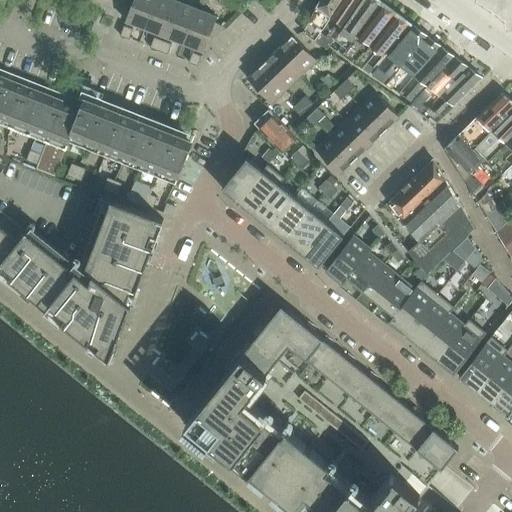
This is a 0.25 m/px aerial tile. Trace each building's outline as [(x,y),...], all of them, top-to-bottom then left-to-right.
[(133,0),(126,21),(146,28),(156,0),(133,0)] [(156,0),(146,28),(164,36),(178,1),(175,0),(156,0)] [(330,18),(340,0),(320,0),(316,8),(330,18)] [(340,0),(330,18),(343,28),(360,0),(340,0)] [(379,0),(360,0),(343,28),(356,38),(381,1),(379,0)] [(197,8),(178,1),(164,36),(183,43),(197,8)] [(356,38),(370,48),(395,11),(381,1),(356,38)] [(197,8),(183,43),(203,51),(217,16),(197,8)] [(395,11),(370,48),(383,57),(409,22),(395,11)] [(388,56),(402,66),(426,35),(412,24),(388,56)] [(120,35),(129,39),(133,28),(124,25),(120,35)] [(292,35),(277,49),(301,74),(316,60),(292,35)] [(402,66),(415,76),(440,45),(426,35),(402,66)] [(150,47),(159,50),(163,40),(154,37),(150,47)] [(163,40),(159,50),(167,54),(171,43),(163,40)] [(415,76),(429,86),(454,56),(440,45),(415,76)] [(277,49),(262,63),(286,88),(301,74),(277,49)] [(189,62),(198,65),(202,55),(193,52),(189,62)] [(429,86),(442,96),(468,67),(454,56),(429,86)] [(286,88),(262,63),(247,78),(271,103),(286,88)] [(442,96),(454,105),(483,77),(468,67),(442,96)] [(322,79),(329,87),(335,81),(328,73),(322,79)] [(0,123),(10,128),(28,135),(46,142),(42,154),(38,164),(36,169),(55,176),(58,171),(72,134),(90,141),(108,148),(126,155),(144,162),(162,169),(179,176),(193,141),(175,134),(157,127),(139,120),(122,113),(104,106),(86,99),(84,98),(83,100),(70,95),(65,93),(63,100),(45,93),(27,86),(9,79),(0,75),(0,123)] [(346,79),(333,91),(341,99),(353,87),(346,79)] [(374,91),(359,106),(383,131),(398,116),(374,91)] [(511,111),(511,99),(503,93),(475,118),(490,134),(490,133),(511,111)] [(292,107),(300,115),(312,103),(305,95),(292,107)] [(359,106),(345,120),(369,145),(383,131),(359,106)] [(316,107),(304,119),(311,127),(324,115),(316,107)] [(296,137),(274,114),(268,109),(254,123),(282,151),(296,137)] [(511,138),(511,111),(490,133),(504,146),(511,138)] [(345,120),(330,134),(354,159),(369,145),(345,120)] [(354,159),(330,134),(315,149),(339,174),(354,159)] [(26,160),(37,164),(42,154),(30,149),(26,160)] [(304,156),(298,150),(291,157),(296,163),(304,156)] [(309,161),(304,156),(296,163),(301,168),(309,161)] [(263,170),(247,157),(223,187),(222,188),(239,201),(264,170),(263,170)] [(447,181),(433,159),(391,201),(405,221),(447,181)] [(67,174),(74,177),(79,165),(72,163),(67,174)] [(280,184),(285,178),(268,164),(263,170),(264,170),(239,201),(254,214),(279,183),(280,184)] [(74,177),(82,180),(86,168),(79,165),(74,177)] [(103,189),(110,191),(115,180),(108,177),(103,189)] [(115,180),(110,191),(117,194),(122,182),(115,180)] [(327,180),(319,187),(324,193),(332,186),(327,180)] [(461,206),(447,181),(405,221),(420,242),(461,206)] [(254,214),(270,227),(295,196),(280,184),(279,183),(254,214)] [(332,186),(324,193),(329,198),(337,191),(332,186)] [(139,203),(146,205),(150,194),(143,191),(139,203)] [(146,205),(153,208),(158,196),(150,194),(146,205)] [(311,209),(295,196),(270,227),(286,240),(311,209)] [(347,197),(340,205),(346,210),(353,202),(347,197)] [(118,340),(131,303),(127,300),(133,285),(135,286),(138,287),(146,264),(151,251),(164,219),(111,199),(111,202),(92,250),(86,266),(83,275),(27,230),(17,242),(0,263),(0,270),(23,289),(33,297),(96,348),(101,352),(101,353),(111,361),(115,349),(114,348),(117,341),(118,340)] [(164,212),(173,216),(176,206),(167,203),(164,212)] [(475,229),(461,206),(420,242),(439,263),(475,229)] [(286,240),(302,252),(327,221),(311,209),(286,240)] [(319,266),(333,248),(344,235),(327,221),(302,252),(319,266)] [(378,225),(372,230),(378,238),(384,233),(378,225)] [(1,229),(0,230),(0,263),(17,242),(1,229)] [(353,235),(351,238),(326,269),(342,282),(368,251),(369,251),(371,249),(353,235)] [(467,237),(460,244),(465,250),(473,243),(467,237)] [(386,247),(392,254),(398,250),(392,242),(386,247)] [(476,269),(483,260),(476,248),(465,260),(476,269)] [(398,250),(392,254),(398,262),(404,257),(398,250)] [(356,298),(384,263),(369,251),(368,251),(342,282),(340,284),(356,298)] [(372,310),(400,276),(384,263),(356,298),(372,310)] [(420,267),(414,272),(421,280),(427,275),(420,267)] [(372,310),(389,324),(391,321),(390,321),(415,289),(400,276),(372,310)] [(503,301),(508,305),(511,300),(511,294),(509,292),(496,278),(489,287),(503,301)] [(438,294),(421,280),(415,289),(390,321),(391,321),(406,334),(438,294)] [(406,334),(422,346),(449,312),(450,313),(455,307),(438,294),(406,334)] [(459,447),(282,304),(242,354),(238,352),(226,367),(229,370),(187,421),(299,511),(411,511),(422,499),(418,497),(459,447)] [(422,346),(438,359),(465,325),(465,324),(450,313),(449,312),(422,346)] [(486,333),(469,319),(465,324),(465,325),(438,359),(454,372),(486,333)] [(503,355),(504,356),(508,350),(491,337),(459,376),(475,390),(503,355)] [(511,362),(504,356),(503,355),(475,390),(491,403),(511,377),(511,362)] [(511,377),(491,403),(506,415),(507,415),(511,409),(511,377)] [(181,470),(113,414),(93,439),(161,495),(181,470)]
